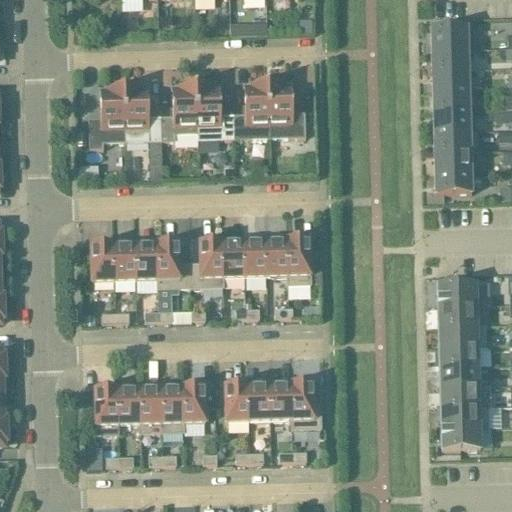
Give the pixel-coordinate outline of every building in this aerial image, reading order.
[(472,55),(471,33),(430,34),(430,55),(467,54),(467,55),(472,55)] [(467,74),(467,55),(467,54),(430,55),(431,75),(467,74)] [(468,95),(467,74),(431,75),(431,96),(468,95)] [(232,120),(233,144),(269,143),(267,87),(247,88),(247,90),(244,90),(244,119),(232,120)] [(288,87),(267,87),(269,143),(305,142),(304,118),(291,118),(291,89),(288,89),(288,87)] [(197,139),(197,145),(233,144),(232,120),(220,120),(219,91),(216,91),(216,89),(195,90),(196,139),(197,139)] [(175,146),(174,139),(196,139),(195,90),(175,90),(175,92),(172,92),(172,121),(160,122),(161,146),(175,146)] [(142,91),(123,92),(125,147),(161,146),(160,122),(148,122),(147,93),(142,93),(142,91)] [(100,123),(88,124),(89,154),(103,154),(103,148),(125,147),(123,92),(105,92),(105,94),(100,94),(100,123)] [(468,114),(468,95),(431,96),(432,116),(468,115),(468,114)] [(468,114),(468,115),(432,116),(433,136),(474,135),(474,134),(473,114),(468,114)] [(474,134),(474,135),(433,136),(433,157),(474,156),(474,157),(479,157),(479,134),(474,134)] [(475,177),(474,157),(474,156),(433,157),(434,177),(470,176),(470,177),(475,177)] [(471,198),(470,177),(470,176),(434,177),(434,199),(471,198)] [(285,246),(264,246),(265,282),(286,281),(287,281),(286,244),(285,244),(285,246)] [(286,291),(287,291),(311,290),(310,265),(309,265),(308,244),(286,244),(287,281),(286,281),(286,291)] [(190,268),(191,294),(223,293),(223,283),(222,283),(221,246),(199,247),(199,268),(190,268)] [(222,283),(223,283),(244,282),(243,247),(222,247),(222,246),(221,246),(222,283)] [(243,247),(244,282),(265,282),(264,246),(243,247)] [(156,294),(157,294),(191,294),(190,268),(179,269),(178,247),(156,248),(157,285),(156,285),(156,294)] [(155,249),(134,250),(135,285),(156,285),(157,285),(156,248),(155,248),(155,249)] [(91,287),(114,286),(113,249),(90,250),(91,287)] [(113,249),(114,286),(135,285),(134,250),(113,250),(113,249)] [(475,310),(475,289),(436,290),(437,311),(475,310)] [(476,330),(475,310),(437,311),(438,331),(476,330)] [(274,324),(275,324),(288,323),(288,313),(274,314),(274,324)] [(231,325),(245,324),(244,314),(231,315),(231,325)] [(258,314),(244,314),(245,324),(259,324),(258,314)] [(191,326),(204,325),(204,315),(190,316),(191,326)] [(171,316),(158,317),(158,327),(172,326),(171,316)] [(144,327),(158,327),(158,317),(144,317),(144,327)] [(101,328),(115,328),(114,318),(101,318),(101,328)] [(128,318),(114,318),(115,328),(129,328),(128,318)] [(476,330),(438,331),(438,352),(476,351),(486,351),(485,329),(476,330)] [(477,371),(476,351),(438,352),(439,372),(477,371)] [(477,391),(477,371),(439,372),(439,393),(477,391)] [(290,435),(291,435),(290,388),(289,388),(289,390),(268,390),(269,426),(290,425),(290,435)] [(313,409),(312,388),(290,388),(291,435),(321,434),(320,409),(313,409)] [(225,427),(248,426),(247,389),(224,390),(225,427)] [(247,389),(248,426),(269,426),(268,390),(248,391),(248,389),(247,389)] [(180,393),(159,393),(161,438),(183,438),(183,428),(182,391),(180,391),(180,393)] [(205,427),(204,391),(182,391),(183,428),(205,427)] [(478,411),(477,391),(439,393),(440,413),(478,412),(478,411)] [(94,394),(94,440),(119,439),(118,430),(117,430),(116,393),(94,394)] [(117,394),(117,393),(116,393),(117,430),(118,430),(138,429),(139,429),(137,394),(117,394)] [(139,439),(161,438),(159,393),(137,394),(139,429),(138,429),(139,439)] [(478,411),(478,412),(440,413),(440,433),(478,432),(479,433),(488,433),(487,411),(478,411)] [(479,454),(479,433),(478,432),(440,433),(441,455),(479,454)] [(278,467),(292,467),(292,457),(278,457),(278,467)] [(305,457),(292,457),(292,467),(306,467),(305,457)] [(235,459),(235,469),(249,468),(249,458),(235,459)] [(262,458),(249,458),(249,468),(263,468),(262,458)] [(216,469),(216,459),(202,460),(202,470),(216,469)] [(176,470),(175,460),(162,461),(162,471),(176,470)] [(148,461),(148,471),(162,471),(162,461),(148,461)] [(105,462),(105,472),(119,472),(119,462),(105,462)] [(132,462),(119,462),(119,472),(133,471),(132,462)]
